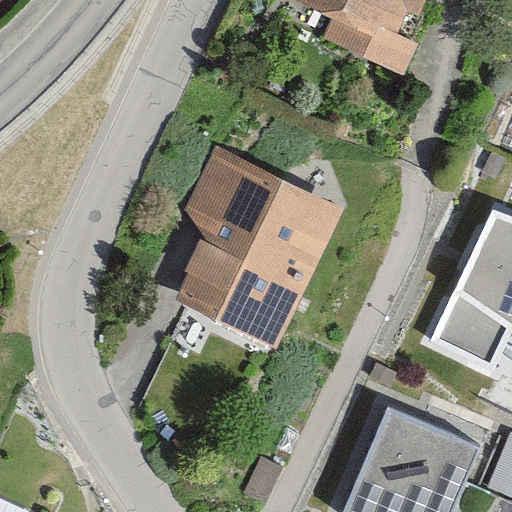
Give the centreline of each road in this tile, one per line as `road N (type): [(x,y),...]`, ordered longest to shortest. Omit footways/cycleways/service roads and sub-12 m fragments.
road 1 (residential): [(188,0),(103,196),(66,298),(61,343),(76,391),(154,511)]
road 2 (residential): [(99,0),(0,97)]
